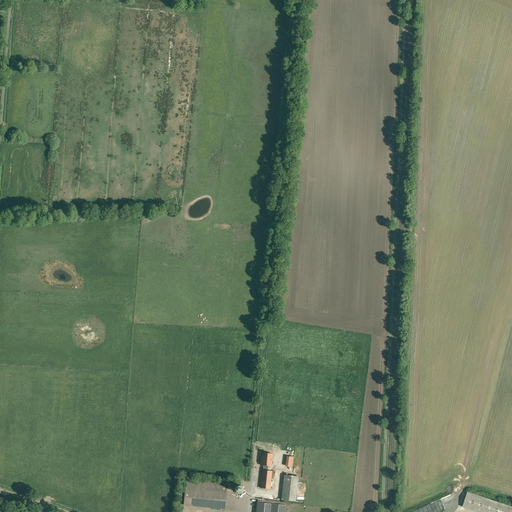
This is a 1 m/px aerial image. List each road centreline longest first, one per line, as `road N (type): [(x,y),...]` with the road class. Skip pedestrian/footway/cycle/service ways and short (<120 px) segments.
road 1 (track): [(382,511),(405,0)]
road 2 (unclassified): [(9,0),(0,136)]
